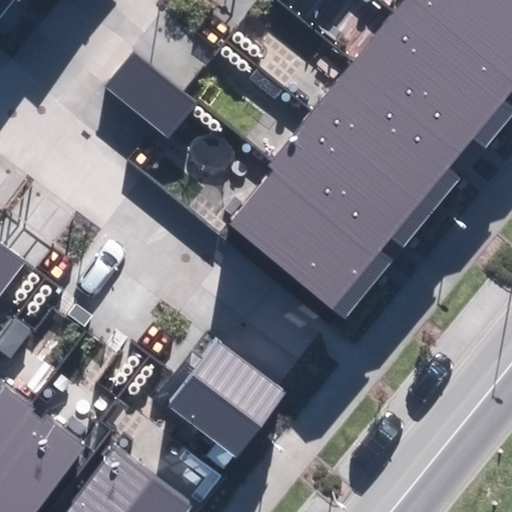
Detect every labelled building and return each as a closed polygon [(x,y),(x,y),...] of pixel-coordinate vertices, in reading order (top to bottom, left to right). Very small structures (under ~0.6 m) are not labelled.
[(230,225),(347,318),(393,262),(380,252),(391,238),(404,247),(460,178),(449,169),(474,138),(488,149),(511,118),(511,104),(505,99),(511,90),(511,0),(404,0),(269,168),(274,171),(230,225)] [(104,87),(170,139),(198,103),(133,51),(104,87)] [(0,297),(26,263),(0,242),(0,297)] [(169,407),(238,458),(288,391),(219,340),(169,407)] [(0,511),(35,511),(85,444),(47,414),(42,420),(28,410),(32,404),(0,379),(0,511)] [(66,511),(191,511),(196,507),(116,447),(66,511)]
